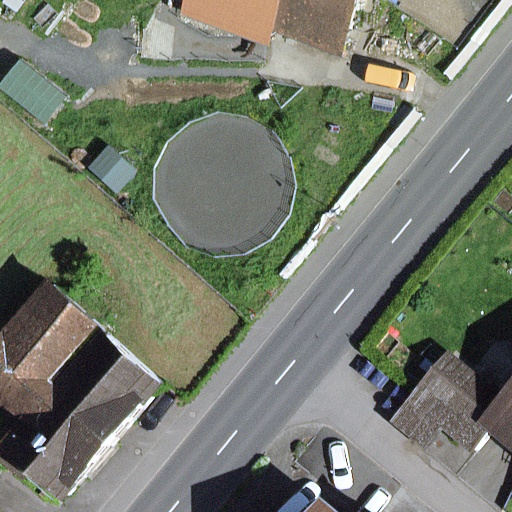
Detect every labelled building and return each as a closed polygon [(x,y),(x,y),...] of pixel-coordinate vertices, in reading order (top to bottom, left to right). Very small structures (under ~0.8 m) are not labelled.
[(190,0),(187,11),(342,64),(364,0),(190,0)] [(65,100),(20,63),(9,77),(0,87),(0,90),(44,126),(65,100)] [(162,386),(44,286),(0,338),(0,411),(13,422),(0,437),(0,453),(61,505),(162,386)] [(479,426),(503,395),(448,353),(393,426),(428,453),(443,433),(462,448),(479,426)] [(511,384),(503,395),(479,426),(511,453),(511,384)]
